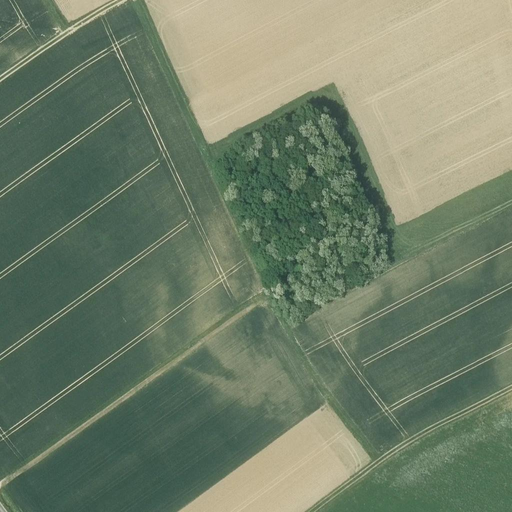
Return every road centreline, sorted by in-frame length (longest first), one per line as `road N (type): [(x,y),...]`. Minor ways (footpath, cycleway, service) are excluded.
road 1 (track): [(138,0),(299,354),(384,462)]
road 2 (track): [(0,487),(270,291)]
road 3 (track): [(511,204),(284,322)]
road 4 (track): [(317,511),(412,442),(511,390)]
road 5 (track): [(122,0),(0,80)]
